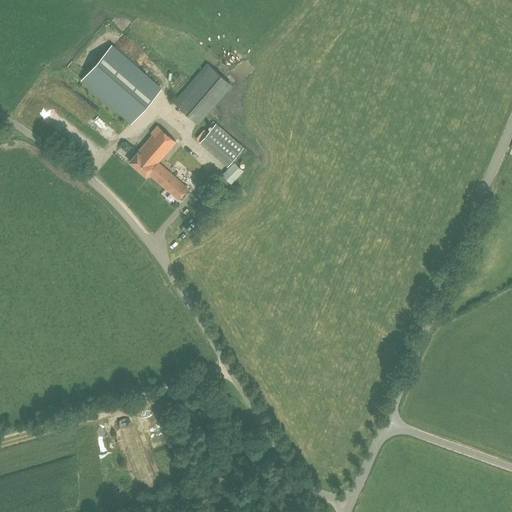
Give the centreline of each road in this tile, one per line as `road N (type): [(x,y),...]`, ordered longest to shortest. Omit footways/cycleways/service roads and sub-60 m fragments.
road 1 (unclassified): [(348,506),(285,463),(193,310),(119,208),(75,166),(0,116)]
road 2 (unclassified): [(385,422),(511,122)]
road 3 (track): [(228,368),(122,411),(0,445)]
road 4 (unclassified): [(511,467),(385,422)]
